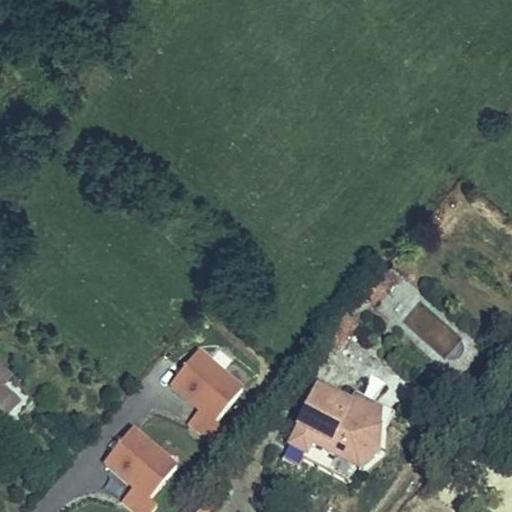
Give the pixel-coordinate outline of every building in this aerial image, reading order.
[(340,349),(358,323),(344,313),(326,339),(340,349)] [(215,424),(242,393),(197,355),(170,387),(199,412),(187,426),(210,446),(223,431),(215,424)] [(0,427),(17,409),(22,414),(32,403),(0,373),(0,427)] [(319,387),(288,446),(307,457),(312,446),(316,439),(331,447),(327,454),(341,462),(343,458),(362,468),(378,455),(380,428),(387,432),(394,419),(355,398),(351,405),(319,387)] [(176,469),(132,432),(104,464),(133,489),(122,503),(132,511),(153,511),(157,508),(149,501),(176,469)] [(316,439),(312,446),(327,454),(331,447),(316,439)] [(343,458),(341,462),(359,471),(362,468),(343,458)]
